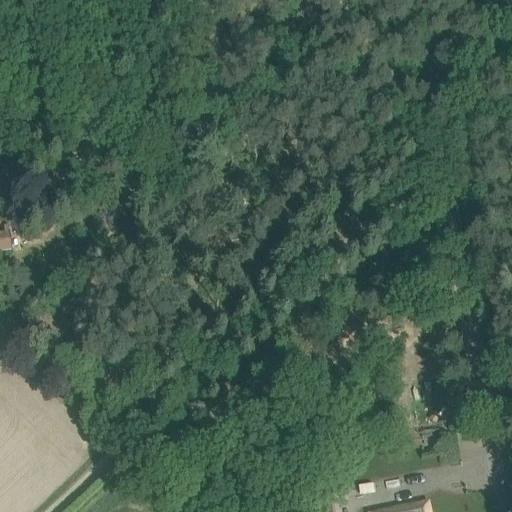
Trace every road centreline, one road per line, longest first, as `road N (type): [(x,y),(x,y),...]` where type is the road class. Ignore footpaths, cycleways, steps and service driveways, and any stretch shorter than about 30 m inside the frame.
road 1 (unclassified): [(507,511),(449,229),(452,152),(496,0)]
road 2 (track): [(50,511),(438,164)]
road 3 (track): [(438,164),(369,33),(335,0)]
